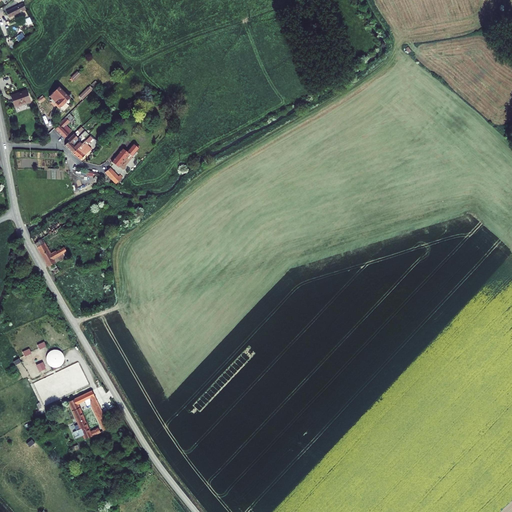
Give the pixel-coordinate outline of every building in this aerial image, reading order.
[(6,12),(9,19),(26,10),(23,4),(6,12)] [(76,70),(70,77),(74,80),(80,73),(76,70)] [(89,84),(78,95),(82,99),(93,88),(89,84)] [(58,104),(63,108),(67,103),(65,101),(69,97),(60,88),(52,97),(53,99),(52,101),(56,105),(58,104)] [(14,95),(17,104),(27,101),(28,104),(33,102),(29,90),(14,95)] [(59,129),(63,133),(68,129),(66,126),(71,120),(73,122),(76,119),(75,118),(75,117),(73,114),(59,129)] [(63,133),(68,138),(73,132),(74,131),(70,127),(68,129),(63,133)] [(67,145),(75,152),(80,147),(83,143),(85,141),(91,133),(89,131),(82,139),(77,145),(75,142),(79,137),(76,134),(70,140),(71,140),(67,145)] [(75,152),(83,159),(92,151),(83,143),(80,147),(75,152)] [(122,168),(126,163),(133,155),(128,151),(127,152),(125,149),(114,160),(122,168)] [(38,178),(64,179),(65,170),(36,169),(36,173),(38,173),(38,178)] [(118,183),(122,178),(113,169),(109,173),(118,183)] [(60,216),(61,218),(65,224),(53,232),(55,234),(69,224),(63,214),(60,216)] [(61,218),(31,237),(49,266),(55,263),(53,259),(67,251),(65,246),(51,255),(42,240),(53,232),(65,224),(61,218)] [(67,251),(53,259),(55,263),(69,255),(67,251)] [(55,263),(49,266),(51,270),(53,274),(59,271),(55,263)] [(62,366),(63,351),(48,350),(47,365),(62,366)] [(110,428),(92,391),(70,402),(69,402),(81,431),(74,434),(77,441),(84,438),(85,440),(98,435),(96,430),(90,433),(79,406),(90,400),(104,431),(110,428)]
